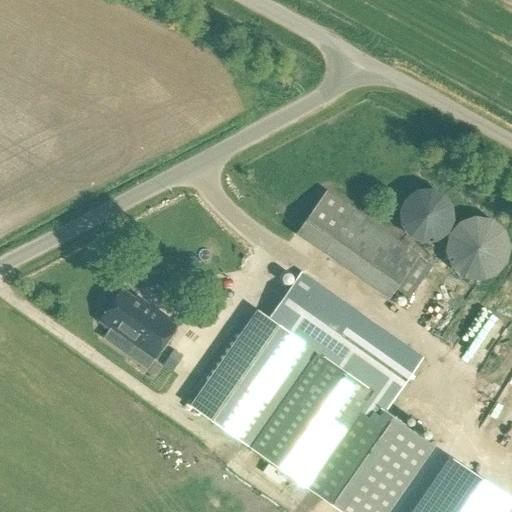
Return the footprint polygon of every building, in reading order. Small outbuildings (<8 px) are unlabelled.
[(404,199),(399,212),(400,226),(409,238),(422,244),(436,243),(448,234),(454,221),(452,207),(444,195),(430,189),(416,191),(404,199)] [(327,191),(295,235),(388,300),(419,256),(327,191)] [(201,418),(335,511),(388,511),(433,449),(381,414),(423,358),(303,274),(267,319),(201,418)] [(104,335),(125,350),(132,340),(154,355),(174,325),(162,317),(164,314),(141,299),(140,301),(119,288),(99,317),(111,325),(104,335)] [(173,350),(163,366),(172,372),(182,356),(173,350)] [(510,476),(511,472),(511,396),(506,394),(475,460),(510,476)] [(427,511),(461,511),(439,496),(427,511)]
